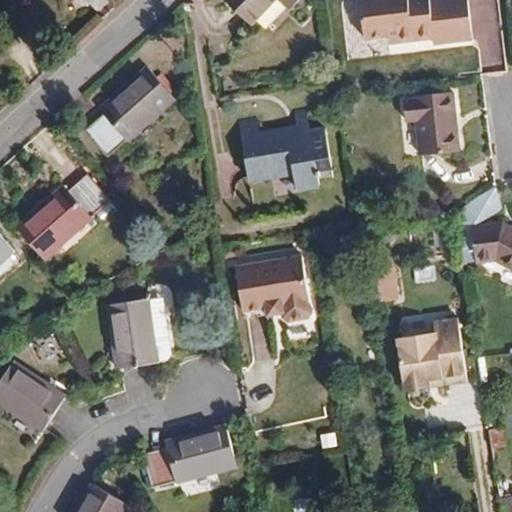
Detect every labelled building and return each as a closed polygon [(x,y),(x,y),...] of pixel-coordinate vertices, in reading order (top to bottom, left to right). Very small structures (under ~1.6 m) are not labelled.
[(228,0),(252,22),(274,0),(280,0),(288,7),(296,0),(228,0)] [(360,0),(364,37),(398,33),(398,41),(433,37),(433,42),(472,38),(468,0),(360,0)] [(127,141),(169,103),(175,98),(146,66),(99,108),(103,113),(84,130),(106,156),(125,138),(127,141)] [(412,99),(406,99),(407,120),(414,120),(418,154),(459,151),(452,92),(412,96),(412,99)] [(133,147),(175,109),(169,103),(127,141),(133,147)] [(256,118),(239,121),(249,182),(295,175),(297,189),(320,186),(318,170),(331,167),(325,127),(310,128),(307,110),(294,111),(296,126),(258,132),(256,118)] [(92,217),(91,216),(110,200),(86,172),(66,189),(63,185),(16,227),(45,260),(53,251),(92,217)] [(473,225),(502,208),(495,185),(456,209),(464,263),(476,264),(473,225)] [(58,257),(98,223),(92,217),(53,251),(58,257)] [(511,228),(504,223),(473,225),(476,264),(498,262),(511,270),(511,228)] [(0,263),(7,257),(13,252),(0,237),(0,263)] [(315,312),(307,256),(235,266),(242,311),(268,307),(269,315),(285,313),(285,318),(290,321),(311,318),(315,312)] [(0,273),(12,263),(7,257),(0,263),(0,273)] [(171,356),(162,297),(149,299),(159,361),(167,360),(171,356)] [(159,361),(149,299),(107,305),(116,368),(159,361)] [(269,315),(268,307),(242,311),(243,319),(269,315)] [(468,371),(460,316),(436,319),(437,330),(399,336),(407,387),(431,384),(430,377),(468,371)] [(14,361),(0,382),(0,405),(42,433),(66,396),(14,361)] [(431,384),(469,378),(468,371),(430,377),(431,384)] [(166,447),(142,454),(152,487),(176,481),(177,484),(237,467),(226,424),(165,441),(166,447)] [(504,447),(502,428),(488,429),(491,448),(504,447)] [(125,511),(128,506),(92,484),(74,511),(125,511)] [(317,511),(316,498),(294,499),(294,511),(317,511)] [(511,511),(511,500),(511,498),(498,499),(500,511),(511,511)]
